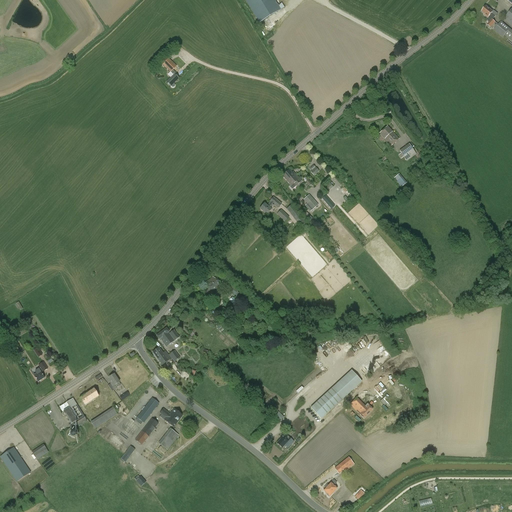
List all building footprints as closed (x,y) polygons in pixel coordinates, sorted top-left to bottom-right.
[(274,0),(244,0),(259,23),(284,8),(282,4),(278,6),(277,4),(279,2),(278,1),(276,2),(274,0)] [(511,0),(506,0),(511,4),(511,9),(503,20),(511,26),(511,0)] [(482,12),(484,14),(483,15),(487,18),(486,20),(489,23),(487,25),(490,28),(494,30),(498,25),(495,22),(493,20),(498,14),(494,11),(494,12),(492,11),(486,6),(486,7),(482,12)] [(169,59),(162,65),(171,73),(173,76),(166,83),(171,87),(172,88),(173,88),(174,87),(175,86),(175,85),(174,84),(179,79),(175,75),(176,74),(173,70),(177,67),(169,59)] [(387,126),(379,134),(391,146),(399,139),(387,126)] [(409,144),(399,151),(407,161),(408,160),(405,156),(413,150),(412,148),(410,146),(409,145),(409,144)] [(313,165),(310,168),(312,171),(311,172),(314,176),(319,172),(316,168),(313,165)] [(289,170),(282,176),(288,183),(293,178),(293,179),(296,176),(293,172),(292,173),(289,170)] [(293,178),(288,183),(291,186),(289,187),(292,190),(293,189),(301,182),(296,176),(293,179),(293,178)] [(306,177),(303,180),(309,187),(312,184),(306,177)] [(402,177),(397,182),(401,187),(407,183),(402,177)] [(330,184),(324,188),(327,192),(333,187),(330,184)] [(309,195),(304,200),(306,203),(307,204),(312,210),(318,205),(313,200),(309,195)] [(326,195),(322,199),(332,209),(336,206),(326,195)] [(264,204),(260,210),(267,216),(272,210),(271,209),(274,206),(278,209),(282,204),(273,197),(269,202),(270,203),(267,206),(264,204)] [(291,206),(287,209),(297,223),(301,227),(305,224),(301,220),(291,206)] [(281,210),(277,215),(284,222),(289,217),(281,210)] [(220,287),(218,286),(220,283),(212,277),(209,281),(210,283),(207,287),(209,289),(206,292),(209,294),(212,294),(213,292),(214,293),(216,290),(217,291),(220,287)] [(231,286),(227,290),(234,296),(235,295),(236,296),(239,293),(237,292),(240,288),(229,280),(226,283),(231,286)] [(160,340),(166,348),(179,337),(174,330),(169,334),(168,333),(169,332),(166,328),(156,336),(159,340),(160,340)] [(38,347),(33,350),(38,358),(42,355),(38,347)] [(163,353),(159,348),(152,353),(162,366),(171,359),(165,352),(163,353)] [(180,358),(175,351),(169,355),(174,362),(180,358)] [(40,369),(39,369),(35,372),(36,374),(33,376),(38,383),(45,378),(41,373),(43,372),(48,369),(44,362),(38,366),(40,369)] [(351,371),(310,408),(320,420),(361,382),(351,371)] [(102,374),(96,377),(99,384),(105,381),(102,374)] [(111,382),(110,383),(108,385),(111,391),(113,390),(112,388),(113,387),(115,386),(117,388),(121,385),(119,383),(114,375),(109,378),(111,382)] [(99,397),(94,389),(89,392),(94,400),(99,397)] [(373,410),(369,406),(368,405),(371,401),(371,400),(368,396),(369,395),(364,390),(361,394),(350,405),(360,415),(364,419),(373,410)] [(122,400),(131,396),(128,391),(120,395),(122,400)] [(90,403),(94,400),(89,392),(85,396),(90,403)] [(382,401),(378,396),(377,398),(374,395),(371,398),(374,401),(373,402),(377,406),(382,401)] [(85,406),(90,403),(85,396),(80,399),(85,406)] [(153,398),(151,401),(150,401),(140,414),(147,419),(157,406),(159,403),(153,398)] [(78,427),(87,422),(73,399),(60,407),(63,412),(71,424),(69,425),(71,428),(74,426),(75,427),(77,426),(78,427)] [(113,408),(90,423),(95,430),(117,415),(113,408)] [(174,409),(172,413),(171,412),(170,414),(163,409),(159,414),(161,415),(160,417),(173,428),(183,416),(174,409)] [(105,424),(95,430),(97,432),(106,426),(106,425),(119,417),(118,415),(105,424)] [(152,419),(142,432),(135,441),(141,446),(149,437),(159,424),(152,419)] [(179,436),(170,429),(158,444),(167,451),(179,436)] [(283,433),(280,436),(282,438),(277,444),(282,448),(284,446),(287,449),(293,442),(283,433)] [(47,457),(50,455),(43,444),(32,452),(37,460),(45,455),(47,457)] [(130,447),(129,449),(124,454),(121,459),(125,463),(135,450),(130,447)] [(14,448),(0,457),(17,482),(30,473),(14,448)] [(349,458),(339,465),(343,470),(353,463),(349,458)] [(142,487),(147,482),(139,475),(135,479),(142,487)] [(324,488),(325,489),(323,491),(326,493),(326,495),(328,497),(329,496),(337,489),(334,486),(337,483),(333,480),(328,486),(327,484),(324,488)]
